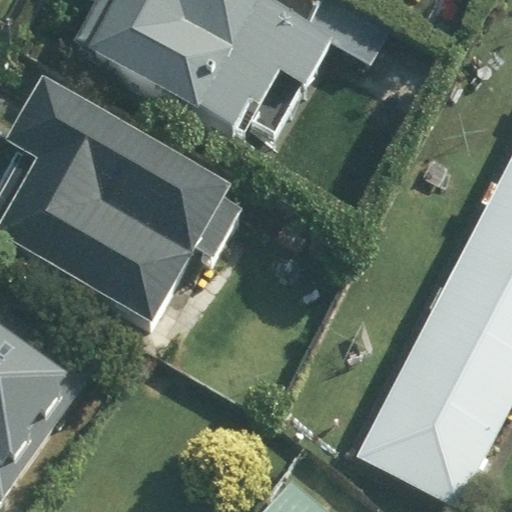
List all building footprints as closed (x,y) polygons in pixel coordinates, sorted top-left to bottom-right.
[(296,104),(323,54),(227,0),(97,0),(61,65),(183,134),(187,127),(223,148),(239,121),(248,125),(269,89),(296,104)] [(436,80),(373,43),(350,84),(413,121),(436,80)] [(211,219),(219,208),(32,99),(0,152),(0,164),(15,173),(0,197),(0,260),(140,341),(184,266),(204,277),(231,230),(211,219)] [(511,236),(511,187),(492,226),(511,236)] [(511,313),(511,236),(492,226),(460,287),(511,313)] [(511,390),(511,313),(460,287),(429,347),(511,390)] [(0,506),(89,386),(0,319),(0,506)] [(498,460),(511,433),(511,390),(429,347),(398,408),(498,460)] [(171,412),(136,391),(99,448),(133,471),(171,412)] [(450,511),(471,511),(498,460),(398,408),(366,469),(450,511)] [(307,511),(285,493),(268,511),(307,511)]
